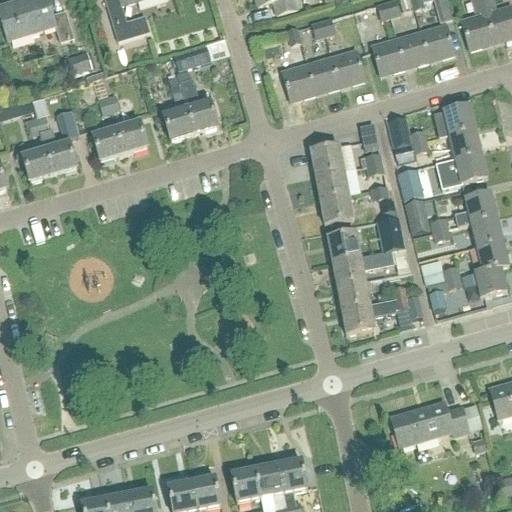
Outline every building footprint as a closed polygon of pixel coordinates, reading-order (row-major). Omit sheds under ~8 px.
[(45,0),(41,0),(0,12),(0,24),(7,46),(54,32),(60,49),(73,46),(65,18),(52,22),(45,0)] [(115,0),(116,3),(104,6),(117,49),(149,39),(144,23),(125,29),(120,12),(158,0),(115,0)] [(289,3),(287,0),(252,0),(256,14),(272,9),(276,21),(296,15),(292,2),(289,3)] [(353,3),(351,0),(325,0),(326,2),(323,2),(326,11),(353,3)] [(416,0),(408,2),(412,18),(424,15),(420,0),(416,0)] [(450,21),(459,18),(454,1),(445,3),(450,21)] [(490,1),(481,4),(494,50),(511,45),(511,18),(510,13),(494,18),(490,1)] [(469,58),(494,50),(481,4),(470,7),(475,23),(460,28),(469,58)] [(395,7),(385,10),(389,25),(399,22),(395,7)] [(389,25),(385,10),(375,13),(379,28),(389,25)] [(330,26),(320,29),(324,44),(334,41),(330,26)] [(324,44),(320,29),(310,32),(314,47),(324,44)] [(444,32),(420,39),(428,69),(453,62),(444,32)] [(285,38),(289,53),(300,50),(296,35),(285,38)] [(420,39),(395,46),(404,76),(428,69),(420,39)] [(379,84),(404,76),(395,46),(370,53),(379,84)] [(172,62),(177,79),(210,68),(206,53),(172,62)] [(63,65),(68,83),(92,76),(86,58),(63,65)] [(355,58),(330,65),(338,95),(363,88),(355,58)] [(330,65),(305,72),(314,102),(338,95),(330,65)] [(289,109),(314,102),(305,72),(280,79),(289,109)] [(192,85),(190,86),(188,77),(176,80),(176,83),(194,141),(217,135),(209,107),(199,110),(192,85)] [(169,148),(194,141),(176,83),(168,85),(172,101),(176,117),(161,121),(169,148)] [(115,101),(106,103),(111,120),(119,117),(115,101)] [(111,120),(106,103),(97,106),(102,123),(111,120)] [(23,121),(34,118),(31,106),(19,109),(23,121)] [(441,117),(442,118),(432,120),(438,144),(446,143),(446,142),(474,135),(468,111),(441,117)] [(44,122),(35,124),(40,140),(45,156),(53,183),(77,176),(68,149),(56,152),(52,136),(48,137),(44,122)] [(58,125),(65,146),(78,142),(72,122),(58,125)] [(35,124),(26,127),(31,143),(40,140),(35,124)] [(138,128),(115,135),(123,162),(146,156),(138,128)] [(392,154),(393,156),(425,148),(423,138),(403,143),(400,129),(386,132),(392,154)] [(359,133),(364,159),(378,157),(373,131),(359,133)] [(99,169),(123,162),(115,135),(91,142),(99,169)] [(446,143),(451,166),(451,167),(480,159),(474,135),(446,142),(446,143)] [(478,139),(480,156),(497,155),(495,137),(478,139)] [(414,166),(413,161),(428,158),(425,148),(393,156),(396,170),(414,166)] [(309,158),(314,184),(343,179),(338,153),(309,158)] [(53,183),(45,156),(21,163),(29,190),(53,183)] [(451,167),(451,166),(435,171),(441,196),(486,185),(480,159),(451,167)] [(364,164),(366,174),(380,171),(379,162),(364,164)] [(505,164),(487,168),(490,183),(508,179),(505,164)] [(366,174),(368,183),(382,180),(380,171),(366,174)] [(417,176),(397,181),(398,183),(404,207),(423,203),(417,176)] [(366,178),(346,181),(349,196),(369,193),(366,178)] [(314,184),(319,208),(347,203),(343,179),(314,184)] [(370,198),(372,207),(386,204),(384,195),(370,198)] [(456,234),(470,230),(469,230),(496,223),(490,199),(463,205),(466,218),(454,221),(456,234)] [(319,208),(324,232),(352,226),(347,203),(319,208)] [(382,227),(395,225),(392,207),(378,209),(382,227)] [(403,211),(411,242),(429,238),(423,208),(403,211)] [(468,257),(476,254),(475,254),(502,247),(496,223),(469,230),(470,230),(472,242),(465,244),(468,257)] [(430,229),(432,239),(447,235),(444,226),(430,229)] [(447,235),(432,239),(435,249),(449,245),(447,235)] [(390,248),(381,250),(381,257),(382,259),(382,260),(391,258),(397,257),(404,256),(405,255),(400,237),(389,239),(390,248)] [(326,245),(331,270),(359,264),(354,239),(326,245)] [(471,269),(479,267),(482,279),(500,275),(508,272),(502,247),(475,254),(476,254),(468,257),(471,269)] [(392,271),(391,258),(382,260),(382,259),(366,262),(359,264),(331,270),(335,294),(364,288),(362,277),(392,271)] [(442,277),(445,287),(458,284),(456,274),(442,277)] [(466,294),(476,291),(480,304),(506,297),(500,275),(482,279),(464,284),(466,294)] [(364,288),(366,299),(386,296),(385,284),(364,288)] [(368,312),(368,311),(366,299),(364,288),(335,294),(340,318),(368,312)] [(445,316),(440,294),(426,296),(431,319),(445,316)] [(368,311),(368,312),(371,324),(395,320),(395,316),(406,314),(409,327),(422,323),(417,303),(407,305),(405,295),(390,297),(392,307),(368,311)] [(373,336),(371,324),(368,312),(340,318),(345,342),(373,336)] [(291,369),(302,367),(296,342),(286,345),(291,369)] [(442,392),(445,409),(463,407),(461,389),(442,392)] [(511,389),(489,396),(497,425),(511,421),(511,389)] [(450,439),(451,443),(454,451),(470,446),(468,438),(460,414),(447,418),(444,408),(389,424),(398,454),(450,439)] [(475,460),(487,457),(483,444),(471,447),(475,460)] [(283,501),(285,511),(300,511),(300,510),(295,511),(293,499),(306,496),(300,467),(277,471),(283,501)] [(277,471),(253,476),(259,505),(273,503),(274,511),(285,511),(283,501),(277,471)] [(235,510),(259,505),(253,476),(230,481),(235,510)] [(219,511),(214,484),(190,488),(194,511),(219,511)] [(170,511),(194,511),(190,488),(167,493),(170,511)] [(154,511),(151,496),(128,501),(129,511),(154,511)] [(105,511),(129,511),(128,501),(104,506),(105,511)]
